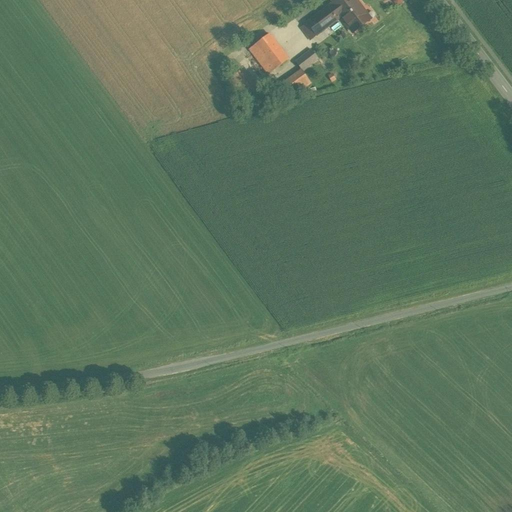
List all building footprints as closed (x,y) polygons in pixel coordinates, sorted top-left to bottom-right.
[(311,40),(341,18),(339,15),(357,2),(355,0),(336,0),(301,27),(311,40)] [(370,19),(357,2),(339,15),(341,18),(353,33),(370,19)] [(288,59),(267,35),(247,52),(268,76),(288,59)] [(315,60),(308,51),(294,62),(301,71),(315,60)] [(254,83),(242,70),(230,80),(242,93),(254,83)] [(310,84),(301,71),(279,85),(288,98),(310,84)]
